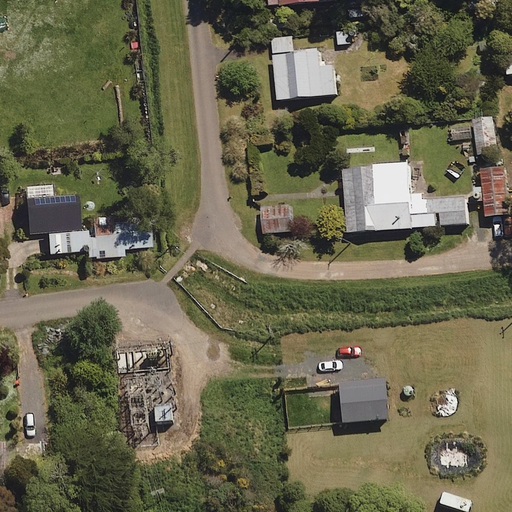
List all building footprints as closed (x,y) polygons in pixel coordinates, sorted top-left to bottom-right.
[(293,50),(292,37),(272,39),(277,99),(337,94),(334,65),(320,66),(319,48),(293,50)] [(496,117),(474,119),(478,157),(499,156),(496,117)] [(471,125),(451,126),(452,140),(472,138),(471,125)] [(413,227),(411,194),(408,163),(343,168),(348,232),(413,227)] [(509,214),(505,167),(481,169),(485,216),(509,214)] [(156,245),(154,225),(83,233),(79,184),(35,188),(40,234),(53,232),(55,253),(91,249),(92,256),(130,252),(130,248),(156,245)] [(411,194),(413,227),(468,223),(466,196),(423,200),(422,193),(411,194)] [(293,206),(261,207),(262,233),(294,232),(293,206)]
